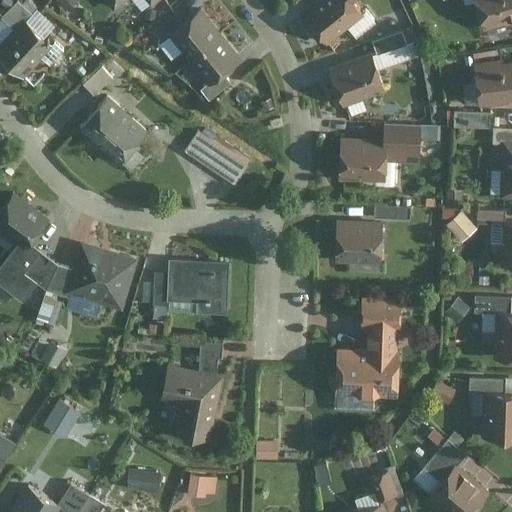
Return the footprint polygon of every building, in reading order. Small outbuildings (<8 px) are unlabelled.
[(59,0),(68,9),(77,0),(59,0)] [(106,0),(113,9),(124,0),(106,0)] [(309,0),(297,9),(325,46),(371,13),(361,0),(309,0)] [(511,18),(511,0),(476,0),(485,27),(511,18)] [(21,15),(12,5),(0,16),(0,34),(0,35),(21,15)] [(219,34),(202,10),(185,23),(170,34),(189,57),(219,34)] [(185,23),(176,11),(152,29),(161,41),(170,34),(185,23)] [(0,58),(18,75),(49,41),(21,15),(0,35),(0,58)] [(415,46),(408,28),(373,41),(380,58),(415,46)] [(217,71),(236,56),(219,34),(189,57),(206,79),(217,71)] [(375,54),(332,66),(343,104),(386,91),(375,54)] [(511,97),(511,54),(476,62),(485,103),(511,97)] [(113,79),(101,67),(83,84),(95,96),(113,79)] [(203,98),(225,82),(217,71),(206,79),(195,87),(203,98)] [(149,134),(108,97),(81,127),(121,164),(149,134)] [(488,108),(455,105),(454,119),(487,122),(488,108)] [(511,144),(511,124),(487,122),(485,143),(498,143),(511,144)] [(422,157),(422,123),(388,123),(388,136),(388,157),(422,157)] [(248,165),(201,132),(187,152),(233,185),(248,165)] [(388,157),(388,136),(343,136),(343,176),(387,176),(388,157)] [(511,196),(511,144),(498,143),(497,196),(511,196)] [(48,218),(14,189),(0,205),(0,220),(21,239),(26,243),(48,218)] [(458,203),(459,194),(448,193),(447,203),(458,203)] [(408,204),(374,203),(374,214),(408,215),(408,204)] [(501,222),(502,211),(475,209),(474,220),(501,222)] [(474,227),(461,211),(447,222),(461,238),(474,227)] [(381,259),(381,220),(341,220),(340,259),(381,259)] [(511,264),(511,221),(501,222),(502,264),(511,264)] [(21,239),(0,265),(0,281),(22,298),(36,309),(49,289),(57,262),(26,243),(21,239)] [(121,301),(134,260),(84,245),(76,268),(71,286),(121,301)] [(225,309),(229,259),(168,255),(166,271),(156,270),(153,302),(153,316),(167,317),(168,305),(225,309)] [(76,268),(57,262),(49,289),(68,295),(71,286),(76,268)] [(152,282),(139,282),(140,302),(153,302),(152,282)] [(398,394),(402,296),(360,294),(359,328),(369,328),(368,347),(340,346),(338,391),(398,394)] [(510,295),(473,294),(473,313),(495,313),(510,313),(510,295)] [(462,316),(468,301),(455,295),(449,311),(462,316)] [(511,357),(511,313),(510,313),(495,313),(495,357),(511,357)] [(52,338),(42,356),(59,366),(69,347),(52,338)] [(219,343),(198,342),(199,370),(219,374),(219,343)] [(215,439),(226,375),(219,374),(199,370),(168,365),(162,399),(187,403),(181,433),(215,439)] [(511,376),(470,376),(469,396),(483,396),(511,396),(511,376)] [(438,380),(433,394),(453,401),(458,387),(438,380)] [(69,435),(83,409),(60,396),(45,422),(69,435)] [(511,440),(511,396),(483,396),(483,440),(511,440)] [(0,464),(13,443),(0,435),(0,464)] [(464,454),(444,437),(411,477),(431,494),(454,466),(464,454)] [(259,438),(258,456),(279,456),(279,438),(259,438)] [(452,511),(473,511),(489,494),(454,466),(431,494),(452,511)] [(159,471),(127,467),(125,485),(157,489),(159,471)] [(398,493),(390,470),(372,476),(380,499),(398,493)] [(218,477),(194,476),(193,498),(218,499),(218,477)] [(72,511),(85,491),(69,483),(56,505),(52,511),(72,511)] [(52,511),(56,505),(27,487),(11,511),(52,511)] [(95,511),(96,510),(102,501),(85,491),(72,511),(95,511)] [(386,511),(383,503),(359,511),(386,511)]
